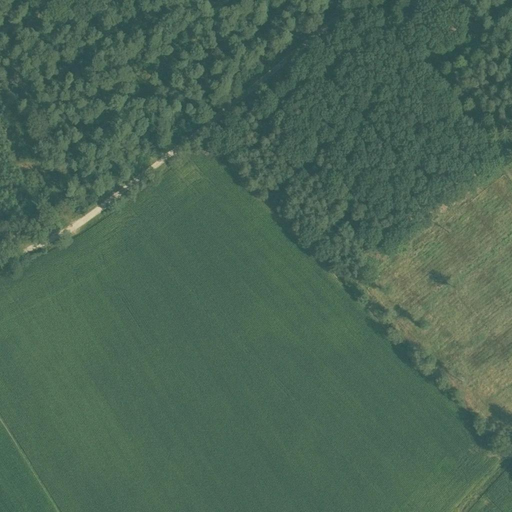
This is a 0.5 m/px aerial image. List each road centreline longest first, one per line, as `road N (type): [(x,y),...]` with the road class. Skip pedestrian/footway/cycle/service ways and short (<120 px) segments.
road 1 (unclassified): [(0,267),(120,196),(357,0)]
road 2 (track): [(79,224),(0,85)]
